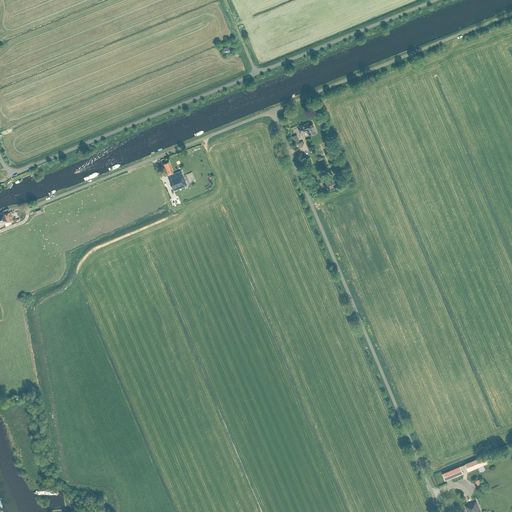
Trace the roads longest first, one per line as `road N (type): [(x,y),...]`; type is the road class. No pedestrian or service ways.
road 1 (unclassified): [(6,169),(434,0)]
road 2 (unclassified): [(440,511),(271,110)]
road 3 (unclassified): [(26,208),(271,110)]
road 4 (unclassified): [(271,110),(511,12)]
